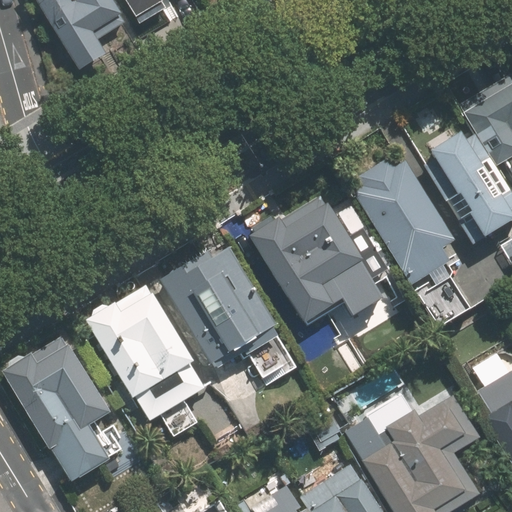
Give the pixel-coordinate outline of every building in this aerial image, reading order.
[(105,0),(29,0),(75,77),(101,61),(92,45),(122,27),(105,0)] [(115,0),(130,24),(167,0),(115,0)] [(511,77),(511,76),(458,107),(494,167),(506,159),(511,170),(511,77)] [(511,218),(511,210),(469,138),(459,144),(454,135),(423,153),(429,163),(419,170),(441,206),(443,205),(455,223),(452,224),(467,248),(477,242),(474,239),(503,222),(504,224),(511,218)] [(352,192),(408,285),(448,261),(439,245),(448,240),(400,159),(393,163),(390,157),(356,177),(361,186),(352,192)] [(320,210),(315,202),(275,226),(273,223),(269,226),(265,220),(246,232),(249,238),(245,240),(297,327),(334,304),(342,318),(376,298),(322,209),(320,210)] [(511,239),(496,249),(511,276),(511,239)] [(269,328),(224,252),(206,262),(204,257),(156,284),(205,367),(208,365),(211,372),(234,358),(239,366),(261,353),(267,364),(281,357),(265,330),(269,328)] [(186,365),(142,290),(110,309),(109,308),(82,324),(127,400),(130,399),(145,424),(199,392),(184,367),(186,365)] [(62,350),(57,341),(0,374),(0,377),(44,452),(47,451),(67,484),(103,463),(83,429),(104,417),(64,349),(62,350)] [(307,375),(319,396),(366,368),(354,347),(334,358),(327,347),(306,360),(313,372),(307,375)] [(511,375),(477,397),(491,418),(483,423),(511,471),(511,375)] [(360,467),(386,511),(456,511),(477,499),(453,459),(477,444),(451,401),(416,422),(413,417),(375,439),(366,424),(344,437),(361,466),(360,467)] [(303,432),(316,453),(336,441),(324,419),(303,432)] [(358,484),(348,468),(299,497),(308,511),(377,511),(361,483),(358,484)] [(250,511),(295,511),(283,491),(250,510),(250,511)]
